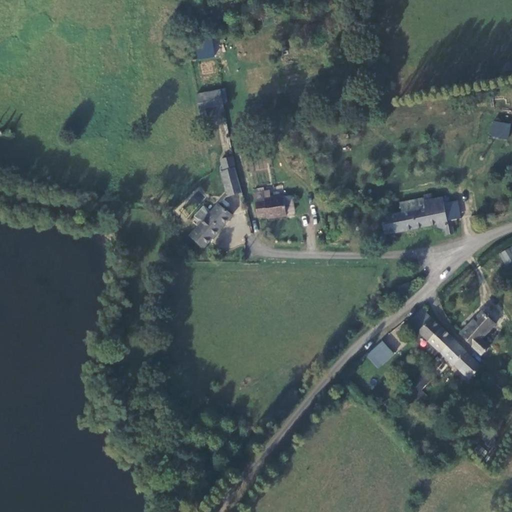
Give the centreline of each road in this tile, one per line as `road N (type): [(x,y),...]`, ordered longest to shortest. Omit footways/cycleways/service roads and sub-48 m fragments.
road 1 (unclassified): [(458,258),(304,408),(231,511)]
road 2 (unclassified): [(458,258),(279,233)]
